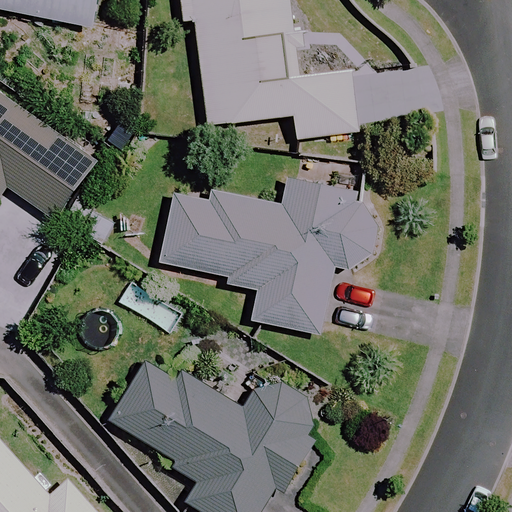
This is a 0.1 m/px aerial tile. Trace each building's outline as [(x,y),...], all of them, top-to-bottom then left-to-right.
[(0,0),(0,10),(98,30),(104,0),(0,0)] [(185,0),(188,25),(203,24),(211,127),(299,119),(300,139),(360,134),(355,71),(300,76),(297,36),(293,0),(185,0)] [(98,156),(0,96),(0,191),(11,190),(59,220),(98,156)] [(381,225),(363,201),(292,184),(286,211),(183,187),(165,264),(261,287),(253,321),(321,337),(337,266),(356,271),(374,256),(381,225)] [(320,434),(311,404),(285,389),(259,395),(245,417),(151,363),(115,424),(205,476),(189,504),(202,511),(265,511),(280,488),(287,492),(320,434)] [(0,450),(0,511),(83,511),(62,489),(47,504),(0,450)]
